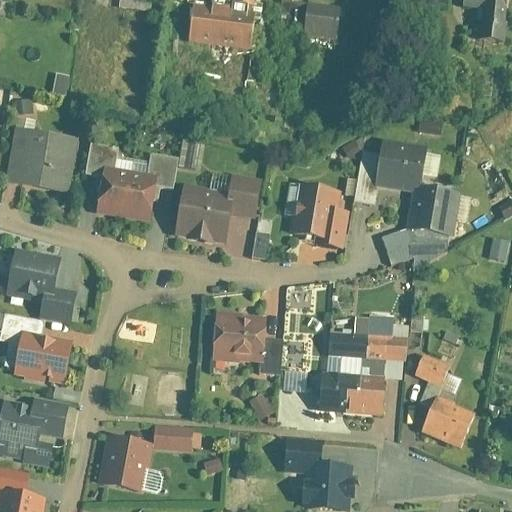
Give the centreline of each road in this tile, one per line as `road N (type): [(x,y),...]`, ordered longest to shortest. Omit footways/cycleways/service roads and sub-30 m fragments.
road 1 (residential): [(126,253),(71,511)]
road 2 (residential): [(126,253),(237,278),(323,276)]
road 3 (residential): [(0,219),(126,253)]
